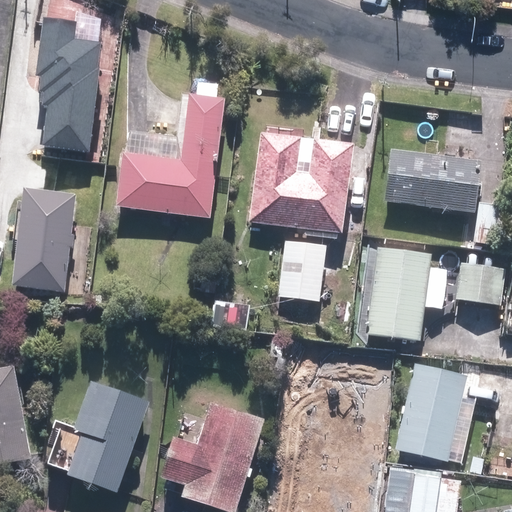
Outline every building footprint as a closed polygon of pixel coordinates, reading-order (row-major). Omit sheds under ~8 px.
[(91,150),(101,41),(77,38),(78,20),(43,17),(37,74),(40,74),(38,103),(50,104),(46,146),(91,150)] [(183,137),(130,132),(123,205),(218,214),(229,97),(188,93),(183,137)] [(361,144),(267,132),(255,222),(349,234),(361,144)] [(483,159),(399,149),(393,202),(477,211),(483,159)] [(78,192),(29,188),(20,284),(68,289),(78,192)] [(331,244),(288,240),(282,294),(326,299),(331,244)] [(435,253),(381,246),(371,335),(424,341),(435,253)] [(506,267),(466,263),(462,299),(502,303),(506,267)] [(343,350),(298,345),(294,385),(338,390),(343,350)] [(491,378),(422,361),(401,448),(470,465),(491,378)] [(0,465),(40,456),(19,365),(0,369),(0,465)] [(95,383),(81,427),(59,420),(57,429),(63,431),(51,466),(76,474),(124,489),(152,401),(95,383)] [(204,443),(179,436),(168,475),(189,481),(186,494),(240,510),(267,416),(216,402),(204,443)] [(352,511),(383,424),(333,407),(300,504),(322,511),(352,511)] [(463,511),(470,482),(421,471),(412,511),(463,511)]
